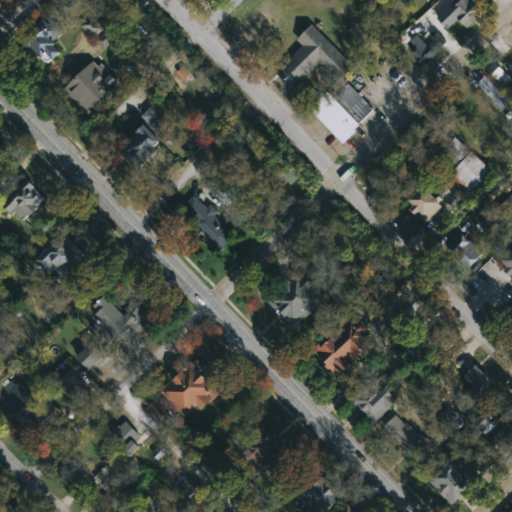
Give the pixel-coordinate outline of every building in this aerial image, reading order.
[(471,0),(474,18),(445,21),(443,0),(471,0)] [(50,65),(25,35),(50,13),(66,32),(57,41),(66,52),(50,65)] [(314,26),(300,41),(305,46),(278,73),(297,92),(324,65),(338,79),(353,64),(314,26)] [(439,33),(448,42),(426,65),(408,48),(424,32),(432,40),(439,33)] [(65,92),(98,59),(123,84),(89,117),(65,92)] [(511,78),(511,80),(506,87),(486,66),(493,59),(511,78)] [(487,76),(478,84),(502,111),(511,103),(487,76)] [(363,124),(337,98),(341,93),(335,87),(344,77),(376,110),(363,124)] [(343,142),(361,125),(329,92),(311,109),(343,142)] [(181,132),(138,168),(123,150),(149,129),(141,119),(158,104),(181,132)] [(454,173),(475,153),(495,173),(474,193),(454,173)] [(49,200),(40,208),(42,209),(26,224),(17,214),(15,217),(6,206),(16,197),(15,195),(22,189),(20,187),(30,179),(49,200)] [(444,204),(426,222),(409,205),(427,187),(444,204)] [(196,195),(209,208),(213,204),(220,212),(216,216),(236,237),(223,250),(216,243),(212,247),(204,240),(207,237),(195,224),(199,220),(185,205),(196,195)] [(37,260),(65,231),(78,243),(74,247),(78,250),(77,251),(82,256),(73,265),(75,267),(75,270),(72,275),(68,274),(65,278),(58,271),(54,276),(37,260)] [(484,254),(469,270),(448,250),(463,234),(484,254)] [(268,301),(297,330),(328,300),(307,278),(303,282),(299,278),(294,282),(291,278),(268,301)] [(136,301),(147,313),(142,318),(149,325),(139,334),(147,343),(139,351),(128,339),(121,346),(114,339),(109,344),(97,332),(102,327),(93,318),(100,311),(96,307),(112,292),(127,309),(136,301)] [(318,351),(342,376),(353,364),(349,360),(356,354),(361,359),(374,347),(368,341),(372,337),(368,333),(371,329),(363,321),(358,326),(356,324),(339,340),(338,338),(330,346),(327,342),(318,351)] [(427,362),(450,339),(434,322),(420,335),(418,333),(410,342),(413,345),(409,350),(416,358),(420,354),(427,362)] [(80,358),(92,371),(110,353),(98,341),(80,358)] [(200,360),(166,392),(169,395),(164,401),(167,404),(162,408),(155,401),(149,407),(162,421),(168,414),(165,411),(170,406),(174,410),(179,406),(190,418),(202,407),(206,411),(224,394),(222,391),(226,387),(200,360)] [(478,366),(467,376),(476,387),(458,402),(467,413),(496,388),(478,366)] [(71,370),(58,383),(71,397),(84,384),(71,370)] [(38,398),(21,415),(5,398),(8,394),(4,390),(13,380),(18,385),(21,382),(38,398)] [(403,402),(392,412),(390,410),(374,426),(354,405),(364,395),(363,394),(374,383),(377,386),(382,381),(403,402)] [(53,402),(32,423),(35,426),(31,430),(38,436),(42,432),(45,435),(66,414),(53,402)] [(480,440),(468,429),(484,413),(495,424),(480,440)] [(511,445),(505,452),(494,440),(508,427),(501,420),(509,413),(511,416),(511,445)] [(398,416),(386,429),(407,449),(403,453),(411,460),(415,455),(422,462),(435,447),(408,422),(406,423),(398,416)] [(111,433),(130,420),(146,445),(128,457),(111,433)] [(291,451),(265,477),(242,453),(268,428),(291,451)] [(208,445),(199,456),(184,442),(193,432),(208,445)] [(456,456),(431,482),(455,505),(460,500),(462,502),(482,481),(456,456)] [(132,493),(117,509),(105,497),(109,493),(94,478),(109,464),(118,474),(115,477),(132,493)] [(346,497),(329,511),(325,511),(314,500),(308,505),(302,499),(326,476),(346,497)] [(129,511),(162,511),(149,500),(145,504),(141,500),(129,511)]
